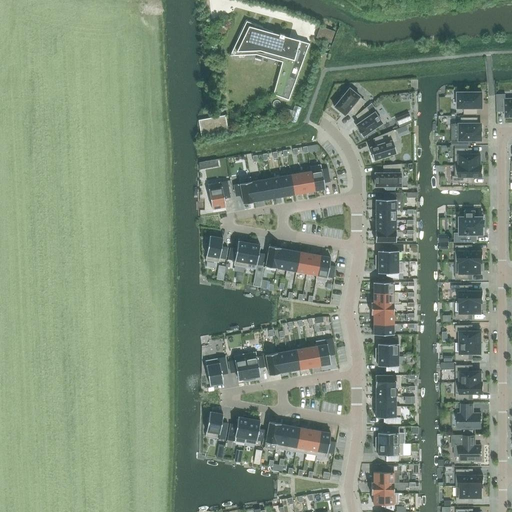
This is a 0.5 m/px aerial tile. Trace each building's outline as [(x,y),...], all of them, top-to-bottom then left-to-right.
[(262,30),(247,23),(233,52),(256,51),(257,46),(265,48),(264,53),(288,60),(276,93),(274,92),(273,94),(288,100),(309,43),(299,41),(299,40),(297,39),(297,41),(283,37),(284,35),(279,34),(279,36),(271,34),(272,32),(270,31),(269,33),(262,31),(262,30)] [(354,114),(364,101),(359,97),(360,96),(349,88),(334,106),(344,115),(348,110),(354,114)] [(482,106),(482,93),(482,92),(458,92),(458,107),(464,107),(464,114),(477,114),(477,107),(482,107),(482,106)] [(505,94),(497,94),(497,111),(505,111),(505,117),(511,116),(511,98),(505,99),(505,94)] [(373,129),(382,123),(374,112),(370,114),(366,108),(356,116),(360,121),(355,125),(358,129),(357,129),(362,136),(366,134),(367,135),(374,131),(373,129)] [(460,139),(452,139),(452,144),(470,144),(470,139),(482,139),(482,129),(481,129),(481,124),(477,124),(477,118),(462,118),(462,124),(460,124),(460,139)] [(396,153),(392,141),(395,140),(392,131),(373,139),(375,145),(369,147),(373,160),(396,153)] [(455,165),(480,165),(480,154),(468,154),(468,148),(455,148),(455,165)] [(310,166),(310,171),(311,171),(314,190),(325,189),(324,182),(330,181),(327,168),(321,169),(321,164),(310,166)] [(401,186),(401,173),(400,173),(400,164),(383,166),(383,173),(375,173),(375,186),(401,186)] [(482,176),(482,165),(480,165),(455,165),(455,176),(453,176),(453,182),(468,182),(468,176),(482,176)] [(314,190),(311,171),(310,171),(301,172),(304,192),(314,190)] [(304,192),(301,172),(291,174),(294,194),(304,192)] [(294,194),(291,174),(281,176),(284,196),(294,194)] [(254,201),(251,181),(250,176),(239,179),(240,183),(233,184),(236,196),(242,195),(243,204),(255,201),(254,201)] [(284,196),(281,176),(271,178),(274,198),(284,196)] [(274,198),(271,178),(261,179),(264,199),(274,198)] [(264,199),(261,179),(251,181),(254,201),(255,201),(264,199)] [(224,198),(230,197),(227,181),(207,184),(212,209),(225,206),(224,198)] [(396,210),(396,193),(384,193),(384,199),(375,199),(375,210),(396,210)] [(396,220),(396,210),(375,210),(375,220),(396,220)] [(465,217),(461,217),(461,233),(455,233),(455,242),(477,242),(477,234),(483,234),(483,232),(484,232),(484,231),(481,231),(481,229),(484,229),(484,228),(483,228),(483,226),(485,226),(485,219),(483,219),(483,217),(475,217),(475,211),(465,211),(465,217)] [(396,230),(396,220),(375,220),(375,230),(396,230)] [(396,241),(396,230),(375,230),(375,241),(396,241)] [(205,260),(218,262),(219,258),(225,259),(227,247),(221,246),(223,238),(209,235),(205,260)] [(244,267),(249,240),(243,239),(243,241),(238,240),(236,248),(230,247),(228,259),(234,260),(233,265),(244,267)] [(255,241),(249,240),(244,267),(256,269),(256,264),(262,265),(265,253),(258,252),(260,244),(255,243),(255,241)] [(375,255),(375,261),(398,261),(398,250),(403,250),(403,244),(386,244),(386,250),(378,250),(378,255),(375,255)] [(482,262),(482,251),(469,251),(469,245),(455,245),(455,262),(460,262),(482,262)] [(276,268),(280,248),(269,246),(265,266),(276,268)] [(286,269),(290,250),(280,248),(276,268),(286,269)] [(296,271),(300,251),(290,250),(286,269),(296,271)] [(306,273),(310,253),(300,251),(296,271),(306,273)] [(316,275),(320,255),(310,253),(306,273),(316,275)] [(330,257),(320,255),(316,275),(315,279),(326,281),(327,277),(333,278),(335,266),(329,265),(330,257)] [(403,261),(398,261),(375,261),(376,268),(378,268),(378,273),(386,273),(386,279),(398,279),(398,273),(403,273),(403,261)] [(482,262),(460,262),(460,271),(455,271),(455,279),(469,279),(469,273),(480,273),(480,271),(482,271),(482,262)] [(393,282),(373,282),(373,292),(393,292),(393,282)] [(460,291),(460,302),(481,302),(483,302),(482,291),(469,291),(469,285),(455,285),(455,291),(460,291)] [(398,292),(393,292),(373,292),(373,302),(373,303),(393,303),(398,303),(398,292)] [(393,313),(393,303),(373,303),(373,302),(371,302),(371,314),(373,314),(373,313),(393,313)] [(469,313),(481,313),(481,302),(460,302),(460,313),(456,313),(456,319),(469,319),(469,313)] [(393,324),(393,313),(373,313),(373,314),(373,324),(393,324)] [(393,334),(393,324),(373,324),(373,334),(393,334)] [(460,331),(460,342),(481,342),(481,341),(483,341),(483,332),(481,332),(481,331),(469,331),(469,325),(456,325),(456,331),(460,331)] [(386,337),(386,343),(378,343),(378,348),(375,348),(375,354),(398,354),(398,337),(386,337)] [(315,341),(316,345),(320,365),(331,363),(329,355),(335,354),(332,338),(315,341)] [(481,352),(483,352),(483,343),(481,343),(481,342),(460,342),(460,353),(456,353),(456,359),(469,359),(469,353),(481,353),(481,352)] [(316,345),(306,347),(310,367),(320,365),(316,345)] [(310,367),(306,347),(296,349),(300,369),(310,367)] [(300,369),(296,349),(287,350),(286,351),(290,371),(300,369)] [(256,351),(245,353),(249,380),(255,379),(255,377),(260,376),(259,368),(265,367),(262,355),(256,356),(256,351)] [(290,371),(286,351),(276,352),(280,372),(290,371)] [(280,372),(276,352),(265,354),(269,375),(280,373),(280,372)] [(249,380),(245,353),(233,355),(234,360),(228,361),(230,373),(236,372),(238,380),(243,379),(243,381),(249,380)] [(398,372),(398,354),(375,354),(375,361),(378,361),(378,366),(386,366),(386,372),(398,372)] [(225,357),(205,360),(209,385),(223,382),(222,374),(228,373),(225,357)] [(456,365),(456,382),(483,382),(483,373),(481,373),(481,371),(469,371),(469,365),(456,365)] [(400,386),(400,375),(375,375),(375,386),(396,386),(400,386)] [(483,393),(483,382),(456,382),(456,399),(469,399),(469,393),(483,393)] [(396,396),(396,386),(375,386),(375,396),(396,396)] [(396,406),(396,396),(375,396),(375,406),(396,406)] [(461,403),(461,413),(458,413),(458,428),(481,428),(481,413),(473,413),(473,403),(461,403)] [(400,423),(400,406),(396,406),(375,406),(375,417),(384,417),(384,423),(400,423)] [(225,439),(228,423),(222,422),(223,413),(209,411),(205,436),(225,439)] [(245,443),(249,416),(243,415),(243,417),(238,416),(236,424),(230,423),(227,440),(245,443)] [(262,441),(265,429),(259,428),(260,420),(255,419),(255,417),(249,416),(245,443),(256,445),(256,440),(262,441)] [(276,443),(280,424),(280,423),(269,421),(265,441),(276,443)] [(286,450),(290,425),(280,424),(276,443),(275,448),(286,450)] [(296,452),(300,427),(290,425),(286,450),(296,452)] [(378,437),(375,437),(375,443),(395,443),(403,443),(404,443),(404,433),(398,433),(398,426),(386,426),(386,432),(378,432),(378,437)] [(306,453),(310,429),(300,427),(296,452),(306,453)] [(316,455),(320,431),(310,429),(306,453),(316,455)] [(333,453),(335,442),(329,441),(331,433),(320,431),(316,455),(326,457),(327,452),(333,453)] [(458,445),(455,445),(455,446),(455,456),(460,456),(460,460),(481,460),(481,445),(475,445),(475,435),(463,435),(458,435),(458,445)] [(395,443),(375,443),(376,449),(378,449),(378,455),(386,455),(386,461),(398,461),(398,455),(403,455),(403,443),(395,443)] [(381,472),(373,472),(373,482),(393,482),(393,483),(398,483),(398,466),(393,466),(381,466),(381,472)] [(469,469),(456,469),(456,486),(460,486),(460,487),(461,487),(481,486),(483,486),(483,475),(469,475),(469,469)] [(373,482),(371,482),(371,494),(373,494),(373,493),(393,493),(393,483),(393,482),(373,482)] [(460,486),(456,486),(456,497),(456,503),(470,503),(470,497),(481,497),(481,486),(461,487),(460,487),(460,486)] [(393,493),(373,493),(373,494),(373,504),(381,504),(381,510),(393,510),(393,504),(398,504),(398,493),(393,493)]
